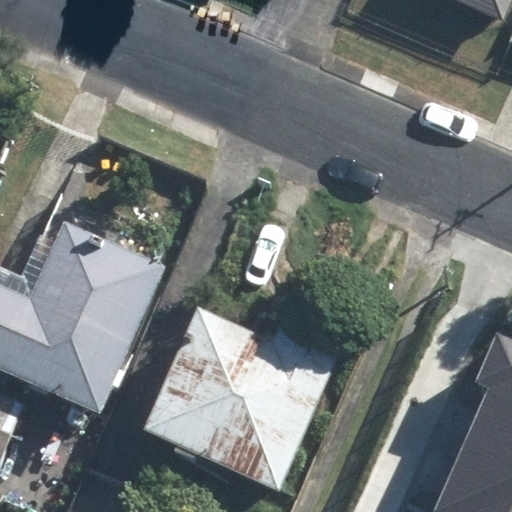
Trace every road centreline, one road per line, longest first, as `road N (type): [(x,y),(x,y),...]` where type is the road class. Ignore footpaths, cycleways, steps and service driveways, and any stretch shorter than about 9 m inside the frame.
road 1 (residential): [(47,0),(511,198)]
road 2 (unknown): [(441,232),(315,511)]
